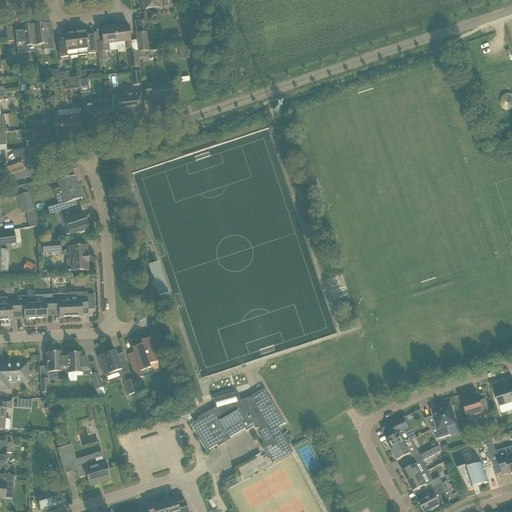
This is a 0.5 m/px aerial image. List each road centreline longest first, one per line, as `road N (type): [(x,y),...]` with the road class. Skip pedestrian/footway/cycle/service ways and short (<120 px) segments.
road 1 (unclassified): [(178,119),(511,6)]
road 2 (residential): [(410,511),(366,425),(511,366)]
road 3 (residential): [(110,330),(103,219),(83,150)]
road 4 (residential): [(0,10),(38,4),(71,21),(107,14),(113,0)]
